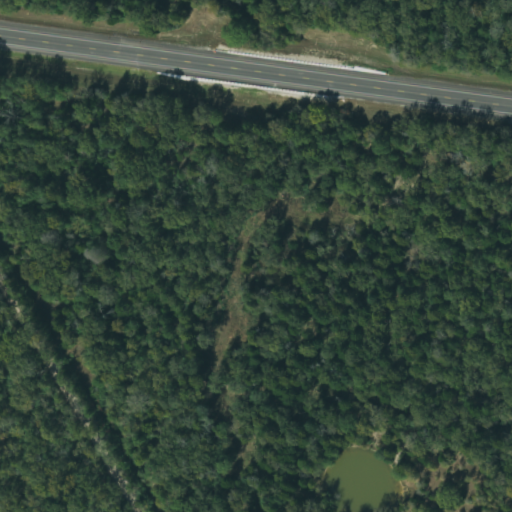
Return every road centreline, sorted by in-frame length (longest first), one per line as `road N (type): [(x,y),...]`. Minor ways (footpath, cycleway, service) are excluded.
road 1 (primary): [(511,114),(0,44)]
road 2 (residential): [(149,511),(0,248)]
